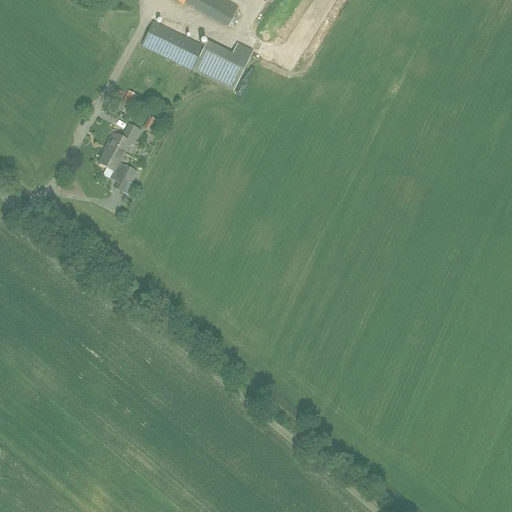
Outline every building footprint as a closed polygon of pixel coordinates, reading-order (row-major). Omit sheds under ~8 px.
[(186,0),(183,5),(196,12),(197,12),(227,27),(237,6),(225,0),(220,0),(220,1),(219,0),(186,0)] [(141,46),(234,93),(253,51),(237,44),(231,56),(206,44),(205,47),(153,22),(141,46)] [(186,38),(196,37),(195,24),(186,24),(186,38)] [(124,94),(117,90),(114,95),(121,99),(124,94)] [(152,133),(158,122),(149,117),(143,129),(152,133)] [(108,146),(98,164),(114,173),(113,174),(114,179),(118,181),(114,189),(122,193),(128,182),(131,183),(136,173),(126,167),(125,168),(119,165),(130,144),(133,146),(140,132),(129,126),(122,139),(113,134),(106,146),(108,146)]
